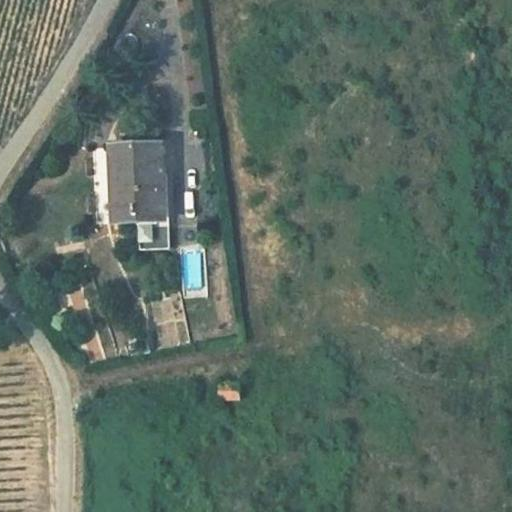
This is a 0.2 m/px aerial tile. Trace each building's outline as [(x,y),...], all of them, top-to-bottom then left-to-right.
[(168,228),(164,148),(116,151),(118,223),(143,223),(143,230),(168,228)] [(76,291),(73,317),(88,319),(90,293),(76,291)] [(171,325),(178,345),(192,340),(184,320),(171,325)] [(93,365),(119,354),(110,332),(84,342),(93,365)] [(243,398),(243,386),(224,387),(224,399),(243,398)]
